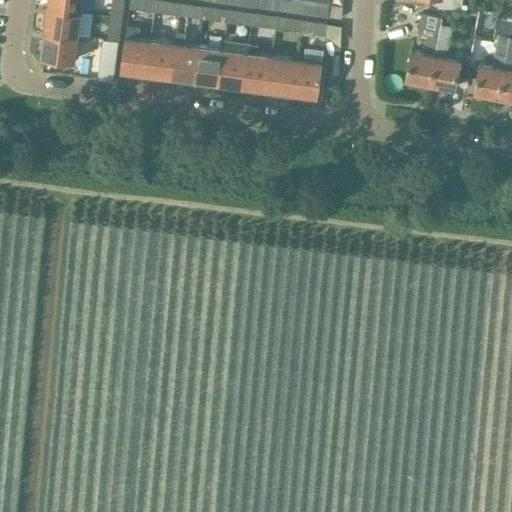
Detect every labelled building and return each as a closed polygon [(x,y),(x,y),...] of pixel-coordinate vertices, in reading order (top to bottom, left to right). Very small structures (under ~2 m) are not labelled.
[(82,0),(48,0),(48,6),(81,10),(82,0)] [(122,16),(124,0),(111,0),(110,14),(122,16)] [(129,0),(129,8),(154,11),(155,0),(129,0)] [(180,2),(165,0),(155,0),(154,11),(178,14),(180,2)] [(254,0),(254,5),(278,9),(279,0),(254,0)] [(279,0),(278,9),(303,12),(304,0),(279,0)] [(304,0),(303,12),(329,16),(330,0),(304,0)] [(180,2),(178,14),(202,18),(204,5),(180,2)] [(228,9),(204,5),(202,18),(227,21),(228,9)] [(81,10),(48,6),(44,30),(78,34),(81,10)] [(253,12),(228,9),(227,21),(251,24),(253,12)] [(251,24),(275,28),(277,15),(253,12),(251,24)] [(410,49),(405,78),(430,83),(435,53),(437,43),(441,22),(442,16),(421,13),(418,32),(427,34),(424,52),(414,50),(410,49)] [(110,14),(106,38),(119,40),(122,16),(110,14)] [(302,19),(277,15),(275,28),(300,31),(302,19)] [(511,19),(501,18),(498,33),(510,35),(511,25),(511,19)] [(328,22),(327,22),(302,19),(300,31),(326,34),(328,22)] [(437,43),(435,53),(435,54),(447,56),(453,24),(441,22),(437,43)] [(125,35),(121,69),(146,72),(150,39),(139,37),(136,37),(137,25),(127,24),(126,36),(125,35)] [(41,55),(75,60),(78,34),(44,30),(41,55)] [(174,42),(170,75),(194,79),(199,45),(184,43),(186,31),(176,30),(174,42)] [(498,33),(494,52),(506,55),(510,35),(498,33)] [(506,55),(498,96),(511,98),(511,35),(510,35),(506,55)] [(103,65),(115,66),(119,40),(106,38),(103,65)] [(150,39),(146,72),(170,75),(174,42),(150,39)] [(248,52),(243,85),(268,88),(272,55),(257,53),(258,44),(248,43),(247,51),(248,52)] [(199,45),(194,79),(219,82),(223,48),(199,45)] [(223,48),(219,82),(243,85),(248,52),(223,48)] [(479,62),(474,92),(498,96),(506,55),(494,52),(492,64),(479,62)] [(435,54),(430,83),(455,87),(460,58),(447,56),(435,54)] [(268,88),(292,91),(296,58),(272,55),(268,88)] [(317,95),(321,61),(296,58),(292,91),(317,95)]
